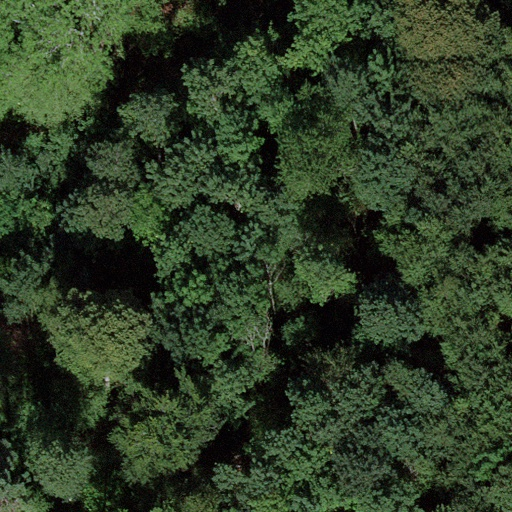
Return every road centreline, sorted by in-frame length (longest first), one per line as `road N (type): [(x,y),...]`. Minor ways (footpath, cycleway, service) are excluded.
road 1 (track): [(0,136),(248,54)]
road 2 (track): [(248,54),(466,0)]
